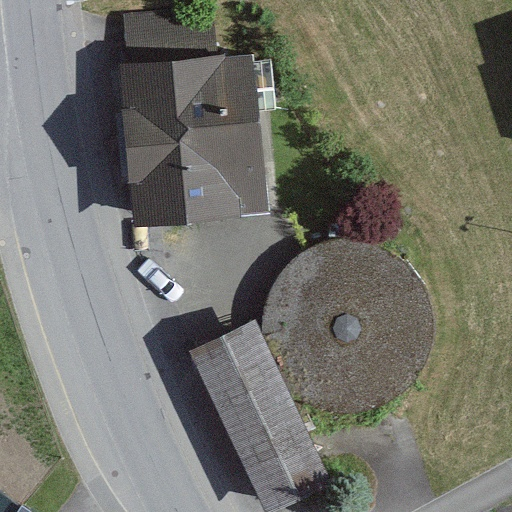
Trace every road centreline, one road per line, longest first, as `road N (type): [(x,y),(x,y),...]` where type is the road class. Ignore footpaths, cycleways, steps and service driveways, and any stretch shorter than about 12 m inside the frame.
road 1 (tertiary): [(184,511),(97,341),(64,235),(43,124)]
road 2 (tertiary): [(43,124),(33,0)]
